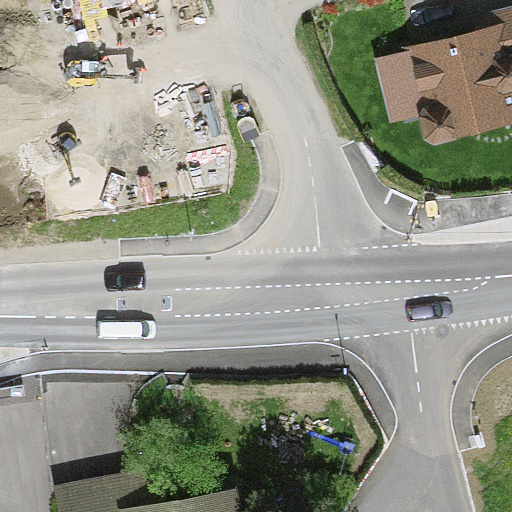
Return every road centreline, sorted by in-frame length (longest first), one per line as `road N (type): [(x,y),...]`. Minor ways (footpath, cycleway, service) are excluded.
road 1 (secondary): [(0,303),(335,295)]
road 2 (residential): [(242,0),(305,161),(335,295)]
road 3 (unknown): [(0,332),(30,425),(20,511)]
road 4 (residential): [(403,290),(434,469)]
